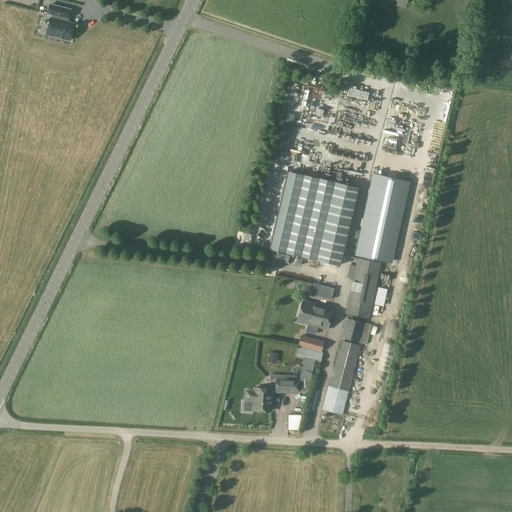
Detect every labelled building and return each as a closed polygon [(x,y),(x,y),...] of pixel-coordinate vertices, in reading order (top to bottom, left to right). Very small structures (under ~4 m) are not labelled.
[(109,30),(115,0),(103,0),(98,28),(109,30)] [(68,19),(70,9),(50,4),(47,13),(52,15),(51,18),(50,18),(46,34),(69,40),(73,24),(66,22),(66,18),(68,19)] [(440,30),(448,31),(449,15),(446,15),(445,22),(441,21),(440,30)] [(411,52),(447,55),(448,41),(412,38),(411,52)] [(404,136),(406,128),(391,124),(389,132),(404,136)] [(319,179),(287,172),(269,249),(316,260),(330,200),(315,196),(319,179)] [(370,198),(363,232),(355,230),(354,239),(361,240),(357,256),(389,263),(407,181),(375,174),(374,183),(371,182),(367,197),(370,198)] [(319,179),(315,196),(330,200),(316,260),(317,260),(317,261),(326,263),(340,266),(354,204),(357,188),(319,179)] [(357,258),(352,279),(344,314),(369,319),(381,263),(357,258)] [(331,300),(334,289),(324,286),(321,298),(331,300)] [(335,318),(331,317),(333,308),(303,300),(297,322),(307,325),(305,332),(316,335),(318,327),(327,330),(329,323),(333,324),(335,318)] [(346,318),(340,338),(366,344),(371,325),(346,318)] [(302,336),(298,347),(311,350),(314,340),(302,336)] [(360,346),(340,341),(322,410),(342,415),(360,346)] [(298,347),(295,357),(303,359),(315,362),(320,363),(322,354),(311,350),(298,347)] [(299,380),(298,391),(309,391),(310,378),(315,362),(303,359),(299,376),(299,380)] [(298,391),(299,380),(276,379),(275,392),(298,394),(298,391)] [(253,401),(252,411),(271,412),(272,389),(254,388),(253,391),(246,391),(245,401),(253,401)]
